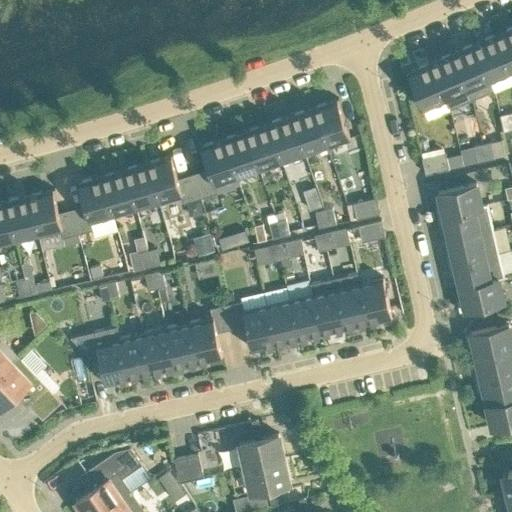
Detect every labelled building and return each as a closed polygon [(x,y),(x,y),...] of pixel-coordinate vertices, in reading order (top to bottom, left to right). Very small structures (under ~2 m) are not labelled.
[(511,24),(495,32),(511,70),(511,69),(511,24)] [(495,32),(473,41),(490,79),(511,70),(495,32)] [(490,79),(473,41),(451,51),(468,88),(472,97),(493,88),(490,79)] [(468,88),(451,51),(430,60),(446,98),(450,106),(472,97),(468,88)] [(446,98),(430,60),(405,70),(406,72),(408,71),(423,107),(446,98)] [(338,96),(313,105),(327,143),(350,135),(337,98),(339,97),(338,96)] [(313,105),(291,112),(304,151),(327,143),(313,105)] [(511,110),(500,113),(504,129),(511,127),(511,110)] [(291,112),(269,120),(282,159),(304,151),(291,112)] [(269,120),(246,128),(259,167),(282,159),(269,120)] [(246,128),(224,136),(237,174),(259,167),(246,128)] [(208,166),(193,171),(201,195),(217,190),(215,182),(237,174),(224,136),(200,144),(208,166)] [(491,140),(482,142),(486,158),(495,156),(491,140)] [(486,158),(482,142),(474,144),(477,160),(486,158)] [(446,155),(445,150),(422,155),(425,172),(449,166),(446,155)] [(172,152),(147,160),(158,199),(181,193),(184,201),(201,195),(193,171),(177,176),(171,154),(173,154),(172,152)] [(463,162),(461,152),(446,155),(449,166),(463,162)] [(147,160),(124,167),(136,206),(158,199),(147,160)] [(124,167),(102,173),(113,212),(136,206),(124,167)] [(85,203),(71,207),(78,231),(93,227),(91,219),(113,212),(102,173),(78,180),(85,203)] [(435,203),(437,214),(481,203),(476,180),(438,189),(441,202),(435,203)] [(54,186),(29,192),(38,232),(61,227),(63,235),(78,231),(71,207),(58,210),(53,188),(55,187),(54,186)] [(29,192),(6,198),(15,238),(38,232),(29,192)] [(352,200),(356,217),(380,211),(376,195),(352,200)] [(6,198),(0,199),(0,241),(15,238),(6,198)] [(202,211),(198,198),(186,202),(190,214),(202,211)] [(445,223),(449,236),(493,226),(487,201),(481,203),(437,214),(440,224),(445,223)] [(332,205),(324,207),(327,224),(336,222),(332,205)] [(327,224),(324,207),(315,209),(319,226),(327,224)] [(283,209),(276,212),(277,218),(286,216),(283,209)] [(289,232),(286,216),(277,218),(281,234),(289,232)] [(358,223),(361,239),(385,234),(381,217),(358,223)] [(281,234),(277,218),(268,220),(272,236),(281,234)] [(263,222),(254,223),(258,240),(266,238),(263,222)] [(446,251),(448,262),(498,250),(493,226),(449,236),(452,250),(446,251)] [(196,232),(200,248),(217,243),(212,227),(196,232)] [(245,228),(234,231),(237,243),(249,239),(245,228)] [(332,228),(323,230),(327,247),(335,245),(332,228)] [(327,247),(323,230),(314,232),(318,249),(327,247)] [(285,239),(277,241),(280,258),(289,256),(285,239)] [(280,258),(277,241),(268,243),(272,260),(280,258)] [(156,246),(148,248),(152,264),(160,262),(156,246)] [(152,264),(148,248),(139,250),(143,266),(152,264)] [(457,270),(460,283),(498,274),(498,276),(504,275),(498,250),(448,262),(451,272),(457,270)] [(100,263),(89,266),(92,276),(103,273),(100,263)] [(162,268),(153,270),(157,286),(165,284),(162,268)] [(157,286),(153,270),(144,272),(148,288),(157,286)] [(368,320),(359,280),(357,271),(333,276),(336,285),(345,325),(368,320)] [(33,274),(24,276),(28,293),(37,291),(33,274)] [(383,274),(359,280),(368,320),(394,314),(393,312),(392,313),(383,274)] [(498,274),(460,283),(462,296),(457,297),(459,309),(503,298),(498,276),(498,274)] [(28,293),(24,276),(16,278),(19,295),(28,293)] [(345,325),(336,285),(333,276),(310,281),(312,290),(322,330),(345,325)] [(115,278),(107,280),(111,297),(119,295),(115,278)] [(111,297),(107,280),(98,282),(102,299),(111,297)] [(312,290),(289,296),(298,336),(322,330),(312,290)] [(289,296),(266,301),(275,341),(298,336),(289,296)] [(241,298),(226,302),(231,327),(246,323),(251,347),(275,341),(266,301),(243,307),(241,298)] [(212,314),(189,319),(198,359),(222,353),(217,330),(231,327),(226,302),(210,305),(212,314)] [(189,319),(166,325),(175,364),(198,359),(189,319)] [(473,341),(476,356),(511,347),(511,335),(509,321),(465,331),(467,343),(473,341)] [(129,375),(120,335),(117,324),(94,329),(70,335),(86,351),(97,349),(105,379),(103,380),(103,381),(129,375)] [(166,325),(143,330),(152,370),(175,364),(166,325)] [(143,330),(120,335),(129,375),(152,370),(143,330)] [(0,371),(19,354),(0,334),(0,371)] [(511,370),(511,347),(476,356),(479,367),(473,368),(475,378),(511,370)] [(19,354),(0,371),(0,404),(1,405),(17,390),(28,402),(47,384),(19,354)] [(511,397),(511,370),(475,378),(478,389),(484,387),(487,403),(511,397)] [(511,419),(511,397),(487,403),(492,424),(511,419)] [(239,440),(245,464),(284,455),(279,431),(239,440)] [(75,498),(85,511),(98,511),(131,489),(122,475),(141,462),(130,445),(115,449),(84,470),(94,485),(75,498)] [(197,451),(186,453),(191,477),(203,474),(197,451)] [(191,477),(186,453),(174,456),(180,479),(191,477)] [(284,455),(245,464),(250,489),(290,480),(284,455)] [(511,467),(503,470),(508,492),(511,491),(511,467)] [(168,468),(159,475),(174,498),(184,491),(168,468)] [(131,489),(98,511),(148,511),(146,509),(145,510),(131,489)] [(251,493),(254,505),(266,502),(263,490),(251,493)]
